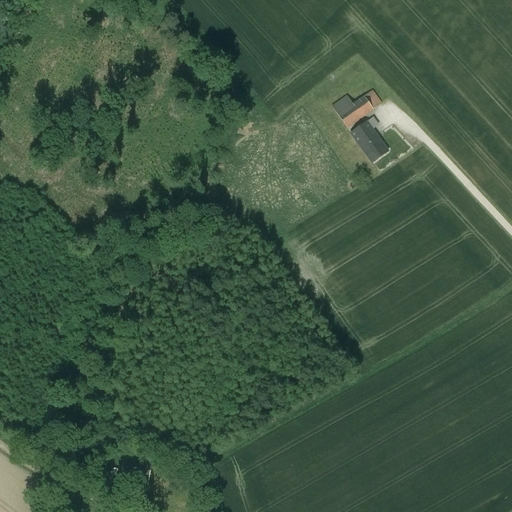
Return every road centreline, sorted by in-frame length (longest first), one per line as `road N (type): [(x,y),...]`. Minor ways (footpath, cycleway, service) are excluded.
road 1 (track): [(511,285),(186,482)]
road 2 (track): [(125,511),(0,441)]
